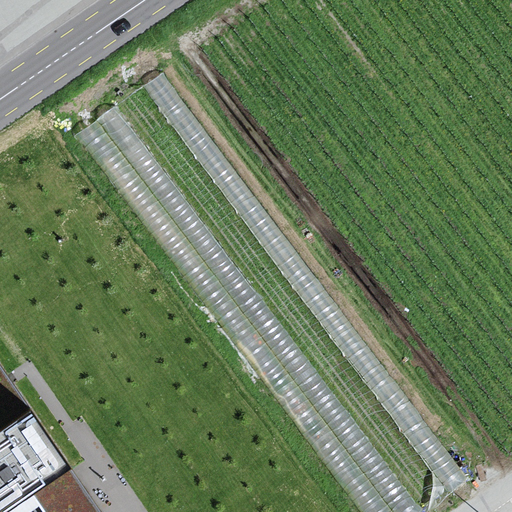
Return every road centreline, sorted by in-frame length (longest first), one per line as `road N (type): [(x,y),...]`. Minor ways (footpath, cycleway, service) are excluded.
road 1 (primary): [(0,109),(160,0)]
road 2 (primary): [(123,0),(0,85)]
